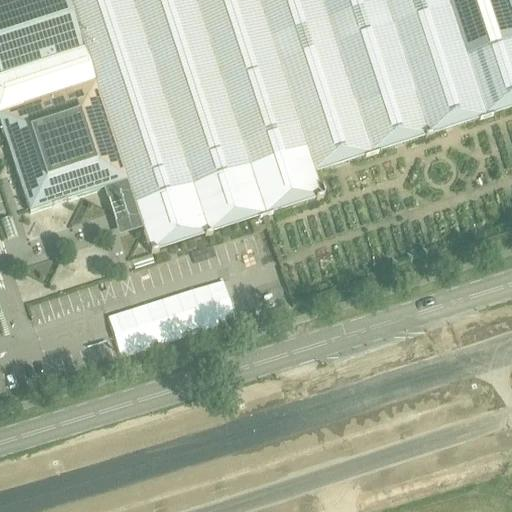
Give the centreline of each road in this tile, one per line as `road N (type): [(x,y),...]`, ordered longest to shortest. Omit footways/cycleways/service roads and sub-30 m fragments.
road 1 (primary): [(511,349),(0,508)]
road 2 (unclassified): [(511,285),(0,443)]
road 3 (unclassified): [(215,511),(511,417)]
